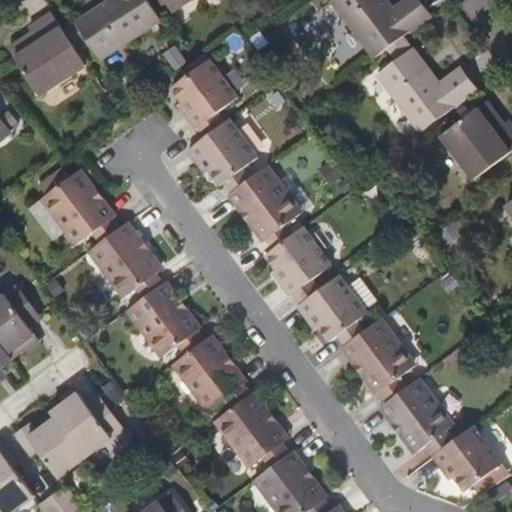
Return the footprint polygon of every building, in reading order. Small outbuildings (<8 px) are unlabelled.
[(102,59),(163,20),(150,0),(113,0),(66,31),(74,44),(88,35),(102,59)] [(192,0),(167,0),(174,11),(192,0)] [(402,38),(427,19),(412,0),(408,0),(392,12),(383,0),(333,0),(330,2),(374,59),(390,46),(402,38)] [(66,31),(54,14),(31,28),(34,33),(41,44),(19,58),(42,95),(88,67),(74,44),(66,31)] [(41,44),(34,33),(12,47),(19,58),(41,44)] [(468,98),(475,93),(460,72),(439,87),(402,38),(390,46),(402,60),(378,78),(421,134),(455,108),(468,98)] [(239,99),(211,61),(173,89),(192,114),(187,117),(197,130),(217,115),(239,99)] [(477,110),(468,98),(455,108),(464,119),(477,110)] [(503,125),(487,102),(477,110),(494,132),(503,125)] [(474,178),(511,150),(511,126),(508,121),(503,125),(494,132),(477,110),(464,119),(442,137),(474,178)] [(205,141),(225,125),(217,115),(197,130),(205,141)] [(0,145),(14,134),(0,117),(0,145)] [(244,169),(259,158),(231,121),(225,125),(205,141),(189,153),(197,164),(202,160),(221,186),(223,184),(244,169)] [(300,216),(276,185),(280,182),(270,168),(253,180),(232,196),(265,241),(287,226),(300,216)] [(232,196),(253,180),(244,169),(223,184),(232,196)] [(111,223),(76,177),(43,202),(67,234),(63,237),(74,251),(90,239),(111,223)] [(98,248),(119,233),(111,223),(90,239),(98,248)] [(273,252),(295,236),(287,226),(265,241),(273,252)] [(159,274),(124,228),(119,233),(98,248),(87,257),(97,269),(100,268),(125,300),(135,292),(155,277),(159,274)] [(333,267),(305,229),(295,236),(273,252),(266,258),(285,283),(281,287),(290,298),(310,283),(333,267)] [(143,303),(163,287),(155,277),(135,292),(143,303)] [(358,322),(369,313),(341,277),(318,293),(298,308),(307,319),(311,316),(331,341),(338,337),(358,322)] [(298,308),(318,293),(310,283),(290,298),(298,308)] [(199,334),(163,287),(143,303),(126,315),(137,330),(140,327),(164,360),(178,349),(199,334)] [(34,328),(26,319),(38,310),(22,288),(0,303),(0,339),(11,355),(39,335),(34,328)] [(34,328),(45,319),(38,310),(26,319),(34,328)] [(414,368),(390,336),(394,333),(384,320),(366,333),(346,348),(380,394),(400,379),(414,368)] [(346,348),(366,333),(358,322),(338,337),(346,348)] [(184,358),(205,342),(199,334),(178,349),(184,358)] [(11,355),(0,339),(0,386),(5,383),(0,375),(0,371),(15,360),(11,355)] [(244,386),(208,340),(205,342),(184,358),(174,365),(198,397),(195,400),(207,414),(223,402),(244,386)] [(389,405),(409,390),(400,379),(380,394),(389,405)] [(452,428),(429,396),(432,393),(422,380),(409,390),(389,405),(385,408),(418,453),(427,447),(447,432),(452,428)] [(231,412),(251,396),(244,386),(223,402),(231,412)] [(88,458),(126,430),(110,407),(98,416),(92,408),(83,395),(56,415),(60,421),(88,458)] [(287,443),(251,396),(231,412),(217,422),(242,455),(239,458),(249,471),(262,461),(283,446),(287,443)] [(98,416),(110,407),(104,399),(92,408),(98,416)] [(88,458),(60,421),(43,433),(36,425),(21,436),(27,444),(33,441),(48,461),(60,478),(88,458)] [(504,464),(477,427),(456,443),(453,444),(434,458),(442,469),(448,466),(467,492),(504,464)] [(434,458),(453,444),(456,443),(447,432),(427,447),(434,458)] [(270,470),(289,455),(283,446),(262,461),(270,470)] [(0,500),(8,511),(14,511),(37,496),(25,480),(6,453),(0,456),(0,500)] [(310,511),(324,502),(289,455),(270,470),(252,483),(263,497),(266,495),(278,511),(310,511)] [(80,511),(84,509),(67,486),(54,495),(66,511),(80,511)] [(187,511),(174,493),(148,511),(187,511)] [(66,511),(54,495),(42,504),(48,511),(66,511)] [(0,511),(8,511),(0,500),(0,511)] [(330,511),(332,511),(324,502),(310,511),(330,511)]
